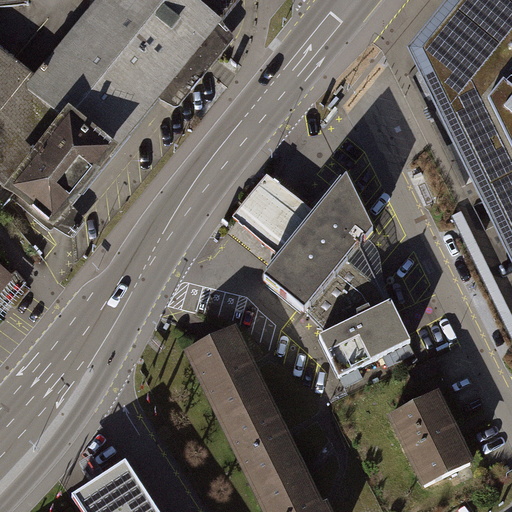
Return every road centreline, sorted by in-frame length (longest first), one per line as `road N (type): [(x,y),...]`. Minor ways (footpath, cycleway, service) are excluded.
road 1 (primary): [(118,304),(194,192),(345,8)]
road 2 (unclassified): [(359,107),(511,414)]
road 3 (primary): [(0,509),(103,380),(118,304)]
road 4 (primary): [(118,304),(0,433)]
